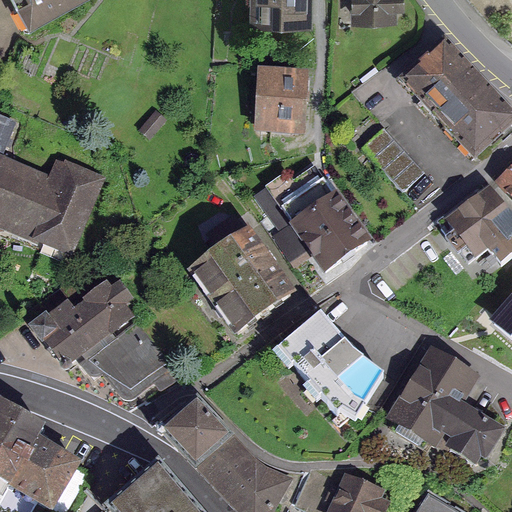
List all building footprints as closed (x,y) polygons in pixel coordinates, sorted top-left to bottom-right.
[(9,0),(28,34),(91,0),(9,0)] [(310,0),(252,0),(253,10),(311,8),(310,0)] [(354,0),(354,17),(393,17),(393,5),(400,5),(399,0),(354,0)] [(511,121),(446,49),(400,90),(470,166),(511,127),(511,121)] [(258,76),(255,138),(305,141),(309,79),(258,76)] [(158,112),(139,134),(150,143),(169,122),(158,112)] [(0,231),(73,261),(103,186),(59,168),(53,184),(2,164),(16,129),(0,123),(0,231)] [(421,176),(384,134),(362,154),(399,195),(421,176)] [(511,167),(496,182),(511,198),(511,167)] [(327,182),(281,211),(327,281),(372,252),(327,182)] [(511,237),(508,233),(511,229),(511,212),(489,183),(441,220),(473,260),(489,248),(500,263),(511,253),(511,237)] [(287,294),(245,237),(197,272),(240,329),(287,294)] [(71,307),(29,335),(56,373),(72,362),(87,384),(101,374),(123,406),(169,374),(110,288),(74,312),(71,307)] [(511,295),(489,322),(511,342),(511,295)] [(378,368),(319,311),(276,344),(343,410),(378,368)] [(479,464),(501,424),(460,401),(475,375),(428,349),(391,415),(479,464)] [(195,397),(161,429),(240,511),(273,511),(278,509),(292,478),(256,463),(195,397)] [(0,500),(7,488),(48,511),(76,464),(39,443),(47,431),(1,405),(0,406),(0,500)] [(197,511),(155,463),(106,507),(110,511),(197,511)] [(384,490),(347,473),(328,511),(379,511),(386,499),(381,496),(384,490)] [(452,511),(424,494),(412,511),(452,511)]
